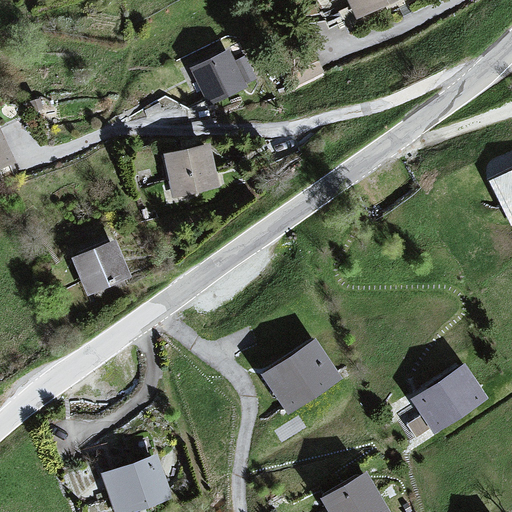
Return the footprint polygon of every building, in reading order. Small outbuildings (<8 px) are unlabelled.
[(345,0),(356,22),(401,0),(345,0)] [(314,51),(279,67),(291,94),(326,78),(314,51)] [(229,52),(190,71),(210,111),(249,91),(229,52)] [(0,140),(0,171),(12,166),(0,140)] [(208,145),(162,156),(173,199),(219,187),(208,145)] [(511,172),(497,180),(511,212),(511,172)] [(114,240),(71,260),(89,300),(132,280),(114,240)] [(312,331),(259,367),(289,410),(341,374),(312,331)] [(462,360),(409,394),(433,432),(487,397),(462,360)] [(153,447),(98,467),(114,511),(122,511),(170,495),(153,447)] [(364,464),(317,492),(329,511),(390,511),(393,511),(364,464)]
